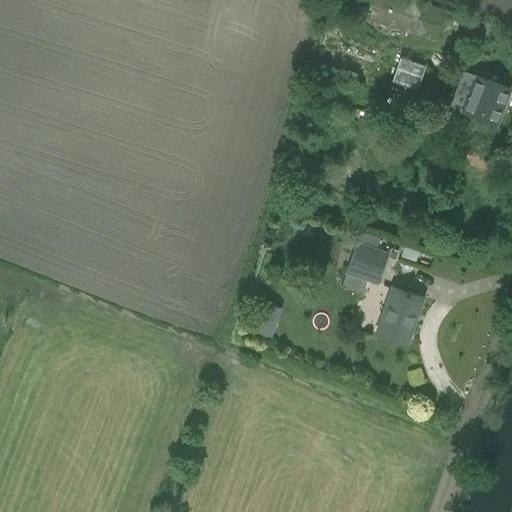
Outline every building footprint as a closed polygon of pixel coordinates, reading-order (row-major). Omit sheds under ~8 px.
[(366,0),(361,17),(436,42),(446,11),(411,0),(366,0)] [(397,55),(389,79),(416,87),(424,64),(397,55)] [(464,109),(496,122),(508,88),(464,72),(452,104),(464,109)] [(466,159),(503,173),(511,151),(474,137),(466,159)] [(356,242),(345,272),(377,283),(387,253),(356,242)] [(377,332),(407,343),(423,297),(392,287),(377,332)] [(256,309),(248,328),(269,336),(277,316),(256,309)]
